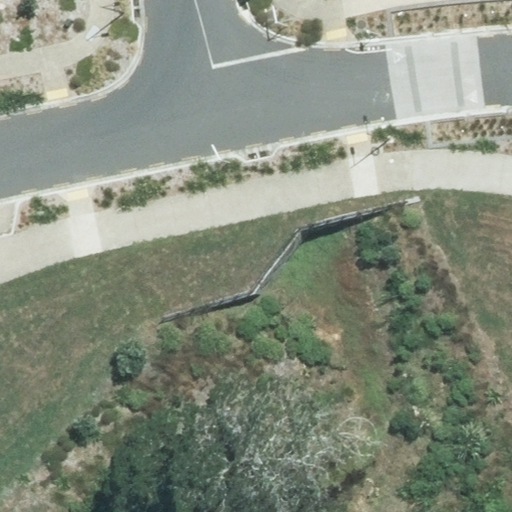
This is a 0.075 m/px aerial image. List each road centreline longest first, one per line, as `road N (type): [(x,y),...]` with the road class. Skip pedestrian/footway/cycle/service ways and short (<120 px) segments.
road 1 (residential): [(220,107),(511,69)]
road 2 (residential): [(0,154),(220,107)]
